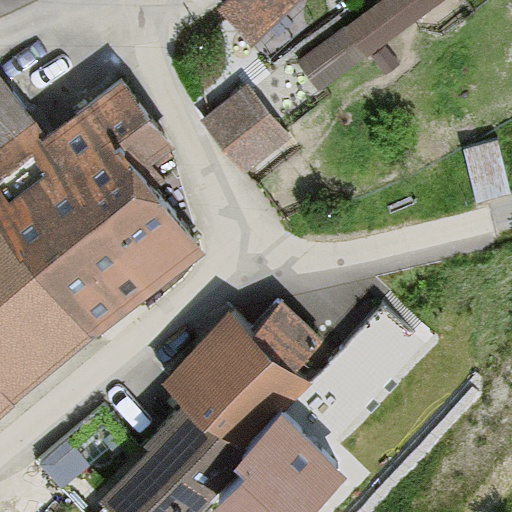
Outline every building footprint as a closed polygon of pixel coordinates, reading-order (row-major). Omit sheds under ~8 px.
[(251,45),(301,0),(230,0),(219,10),(251,45)] [(366,0),(352,10),(374,43),(437,0),(366,0)] [(326,96),(378,56),(352,22),(300,63),(326,96)] [(165,133),(119,71),(38,133),(0,69),(0,408),(209,247),(137,153),(165,133)] [(250,176),(300,138),(256,80),(206,118),(250,176)] [(468,150),(485,211),(511,203),(511,166),(505,140),(468,150)] [(161,374),(184,394),(101,490),(126,511),(186,511),(244,445),(256,455),(316,385),(222,304),(161,374)] [(211,501),(221,511),(290,511),(318,485),(274,440),(211,501)]
